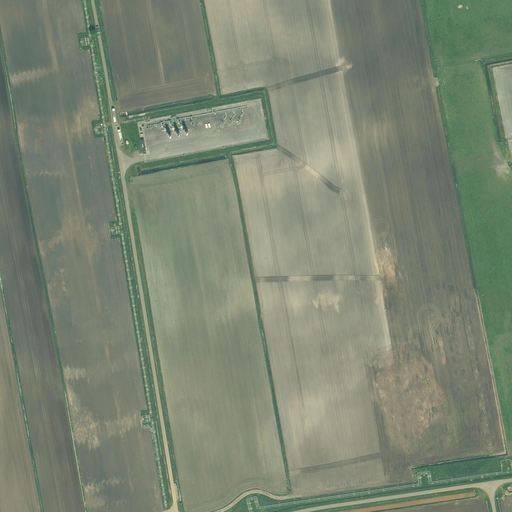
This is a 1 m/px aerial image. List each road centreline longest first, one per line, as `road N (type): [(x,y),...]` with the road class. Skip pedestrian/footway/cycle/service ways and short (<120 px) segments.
road 1 (unclassified): [(176,511),(92,0)]
road 2 (unclassified): [(296,511),(489,482),(494,511)]
